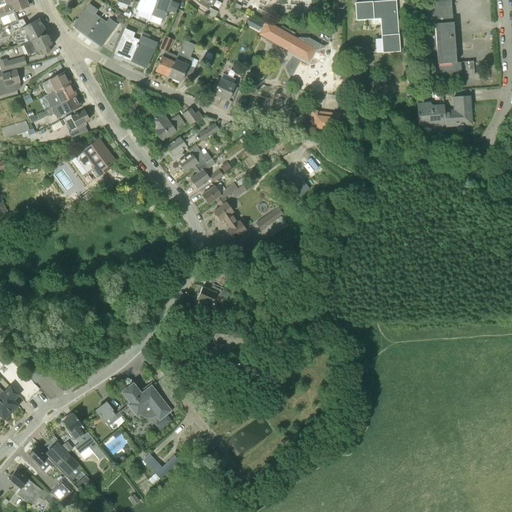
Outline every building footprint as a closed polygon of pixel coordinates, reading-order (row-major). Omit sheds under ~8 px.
[(15,0),(10,3),(0,6),(0,18),(28,7),(25,0),(15,0)] [(151,15),(155,0),(140,0),(137,10),(139,11),(137,16),(148,20),(150,15),(151,15)] [(170,0),(155,0),(151,15),(164,19),(167,10),(175,13),(178,5),(170,2),(170,0)] [(216,0),(200,0),(199,3),(207,8),(204,13),(213,17),(215,18),(218,11),(210,7),(211,5),(213,6),(216,0)] [(374,19),(380,19),(397,17),(396,0),(372,2),(374,19)] [(432,0),(433,10),(420,11),(422,29),(435,28),(436,45),(423,46),(424,65),(438,64),(439,78),(461,76),(460,62),(456,62),(453,23),(479,21),(478,12),(487,11),(486,11),(485,0),(432,0)] [(356,20),(374,19),(372,2),(355,3),(356,20)] [(74,26),(88,36),(100,19),(94,15),(97,11),(89,5),(74,26)] [(124,17),(117,15),(115,21),(123,24),(124,17)] [(251,26),(254,20),(250,17),(246,24),(251,26)] [(380,19),(381,35),(399,34),(397,17),(380,19)] [(29,41),(32,40),(48,34),(38,19),(26,25),(23,19),(10,24),(15,33),(17,45),(29,41)] [(100,19),(88,36),(101,46),(117,25),(109,19),(105,23),(100,19)] [(313,51),(325,47),(308,37),(307,38),(298,37),(297,40),(267,23),(260,34),(308,61),(313,51)] [(115,53),(130,60),(139,41),(138,41),(132,38),(134,33),(125,29),(115,53)] [(139,41),(130,60),(146,67),(156,43),(148,40),(150,35),(142,32),(138,41),(139,41)] [(48,34),(32,40),(23,44),(28,56),(42,50),(44,54),(50,52),(48,47),(53,44),(48,34)] [(399,34),(381,35),(382,53),(400,52),(399,34)] [(155,71),(168,76),(177,56),(167,52),(173,39),(165,36),(159,49),(164,51),(155,71)] [(177,56),(168,76),(181,82),(184,74),(191,77),(194,68),(190,67),(194,59),(190,57),(195,45),(184,40),(177,56)] [(13,60),(7,61),(6,58),(0,59),(0,68),(1,72),(9,70),(15,68),(13,60)] [(0,95),(16,91),(17,91),(18,90),(19,90),(19,89),(20,88),(20,87),(20,86),(20,85),(19,82),(16,70),(2,74),(2,72),(0,72),(0,95)] [(41,84),(47,94),(47,95),(70,83),(64,72),(41,84)] [(220,79),(213,94),(228,100),(234,85),(232,85),(235,79),(223,73),(220,79)] [(44,96),(50,108),(50,109),(76,95),(70,83),(47,95),(47,94),(44,96)] [(444,111),(445,122),(445,126),(470,125),(469,110),(470,109),(469,96),(471,96),(470,89),(458,90),(459,97),(453,98),(454,110),(444,111)] [(29,94),(23,97),(26,104),(32,101),(29,94)] [(50,109),(50,108),(28,119),(31,123),(49,114),(50,116),(54,114),(57,118),(82,106),(76,95),(50,109)] [(432,123),(445,122),(444,111),(444,105),(431,106),(431,103),(417,104),(418,122),(431,121),(432,123)] [(189,109),(187,107),(187,106),(186,106),(179,111),(182,114),(189,109)] [(189,109),(182,114),(190,125),(202,117),(198,111),(194,114),(190,108),(189,109)] [(342,114),(312,110),(310,127),(340,131),(342,114)] [(68,132),(71,138),(88,132),(85,125),(85,124),(84,122),(89,120),(84,111),(72,117),(71,115),(64,118),(71,131),(68,132)] [(149,122),(156,131),(162,140),(184,125),(178,115),(168,122),(162,113),(149,122)] [(29,131),(28,130),(26,121),(1,128),(4,138),(29,131)] [(208,136),(218,130),(214,124),(206,129),(204,131),(208,136)] [(218,130),(208,136),(212,141),(221,135),(218,130)] [(194,146),(200,142),(195,135),(192,131),(186,135),(180,139),(179,137),(173,142),(173,141),(172,141),(173,142),(167,146),(173,156),(186,147),(188,150),(194,146)] [(262,138),(253,144),(257,150),(266,144),(262,138)] [(97,165),(101,170),(114,161),(98,139),(98,140),(83,151),(83,150),(70,160),(83,176),(97,165)] [(253,144),(245,149),(250,155),(257,150),(253,144)] [(193,170),(194,171),(211,158),(210,157),(207,153),(203,157),(194,146),(188,150),(190,153),(185,157),(184,157),(183,157),(184,158),(178,162),(185,171),(192,166),(194,170),(193,170)] [(59,149),(48,151),(50,159),(61,156),(59,149)] [(208,168),(215,163),(211,158),(194,171),(195,171),(197,174),(190,179),(197,188),(202,184),(203,184),(203,183),(209,179),(203,170),(208,167),(208,168)] [(252,168),(246,173),(250,179),(256,175),(252,168)] [(222,175),(218,169),(209,176),(213,181),(222,175)] [(215,199),(217,203),(225,197),(228,195),(237,188),(233,183),(219,193),(214,186),(202,195),(208,204),(215,199)] [(223,219),(225,222),(240,212),(237,208),(232,212),(225,201),(226,200),(225,197),(217,203),(220,207),(214,211),(220,221),(223,219)] [(278,208),(264,218),(256,224),(262,232),(284,216),(278,208)] [(281,217),(267,228),(273,236),(287,225),(281,217)] [(213,285),(218,273),(209,269),(203,281),(213,285)] [(220,295),(222,291),(221,291),(221,290),(214,287),(212,292),(202,287),(197,299),(203,301),(199,308),(212,314),(212,312),(217,315),(220,308),(216,306),(220,295)] [(213,367),(244,371),(246,351),(253,351),(254,339),(233,337),(233,334),(232,333),(232,332),(231,332),(231,331),(229,331),(228,332),(227,333),(227,334),(227,336),(215,335),(214,344),(206,343),(204,363),(214,364),(213,367)] [(29,373),(37,380),(45,372),(37,365),(29,373)] [(118,412),(121,416),(126,423),(140,412),(141,413),(142,414),(144,415),(145,416),(146,416),(147,416),(148,416),(149,416),(151,416),(152,416),(154,415),(155,415),(155,414),(159,419),(170,411),(151,387),(156,383),(152,377),(146,382),(150,387),(141,394),(136,388),(134,389),(132,388),(130,388),(128,389),(126,391),(126,393),(127,395),(126,397),(131,403),(118,412)] [(9,386),(3,391),(0,388),(0,415),(4,419),(17,405),(12,400),(18,394),(9,386)] [(121,416),(118,412),(115,415),(106,403),(96,411),(102,418),(102,419),(108,426),(121,416)] [(98,446),(73,414),(63,421),(71,431),(70,433),(75,439),(78,443),(74,446),(84,460),(93,453),(99,460),(105,455),(97,446),(98,446)] [(113,435),(115,438),(120,435),(122,433),(120,430),(113,435)] [(46,453),(73,480),(81,471),(80,471),(82,469),(57,443),(46,453)] [(128,443),(127,444),(122,448),(126,453),(132,449),(128,443)] [(28,455),(44,471),(50,465),(53,468),(55,466),(36,447),(28,455)] [(140,459),(145,465),(154,473),(160,478),(167,471),(163,466),(153,457),(147,452),(140,459)] [(166,464),(170,468),(178,459),(173,455),(166,464)] [(38,487),(28,479),(16,470),(8,479),(21,489),(30,496),(26,501),(31,505),(43,490),(38,487)] [(57,502),(60,505),(73,492),(61,481),(49,494),(56,501),(57,502)] [(49,494),(44,499),(52,507),(57,502),(56,501),(49,494)] [(133,494),(128,498),(134,505),(139,501),(133,494)]
